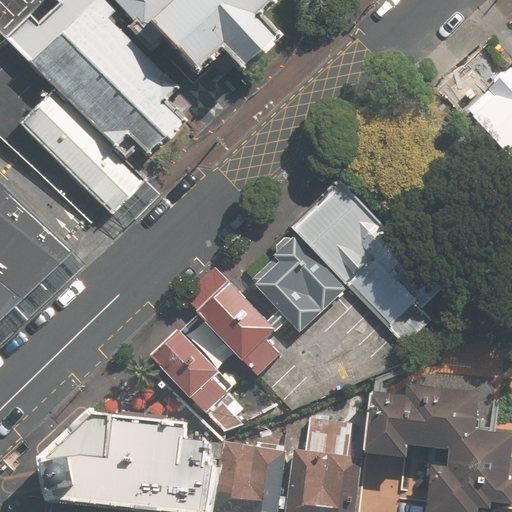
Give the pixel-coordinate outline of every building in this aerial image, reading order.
[(59,0),(41,18),(33,11),(5,37),(130,162),(143,149),(153,159),(190,121),(168,99),(176,91),(163,78),(168,74),(117,24),(125,17),(107,0),(59,0)] [(110,0),(132,22),(125,29),(148,53),(162,40),(198,78),(222,55),(241,75),(281,38),(261,18),(280,0),(110,0)] [(511,65),(467,104),(511,154),(511,65)] [(143,181),(49,95),(22,124),(112,212),(143,181)] [(0,174),(0,317),(76,247),(0,174)] [(424,311),(445,291),(342,181),(293,227),(302,237),(350,287),(406,347),(422,331),(419,328),(425,322),(411,307),(416,302),(424,311)] [(302,237),(254,282),(299,331),(303,334),(350,287),(302,237)] [(232,286),(201,315),(261,379),(283,358),(269,344),(278,335),(232,286)] [(219,409),(229,399),(214,385),(220,378),(179,334),(151,361),(193,404),(193,403),(219,431),(236,425),(219,409)] [(402,344),(393,353),(403,363),(412,354),(402,344)] [(371,396),(364,459),(405,464),(406,451),(446,455),(445,473),(429,471),(424,511),(489,511),(490,508),(511,509),(511,486),(507,486),(511,440),(472,436),(476,396),(404,389),(403,400),(371,396)] [(177,511),(212,511),(221,444),(198,441),(199,439),(190,438),(192,422),(96,412),(45,459),(52,499),(177,511)] [(351,461),(356,421),(311,416),(307,456),(293,455),(287,511),(357,511),(362,463),(351,461)] [(214,511),(277,511),(284,455),(222,448),(214,511)]
